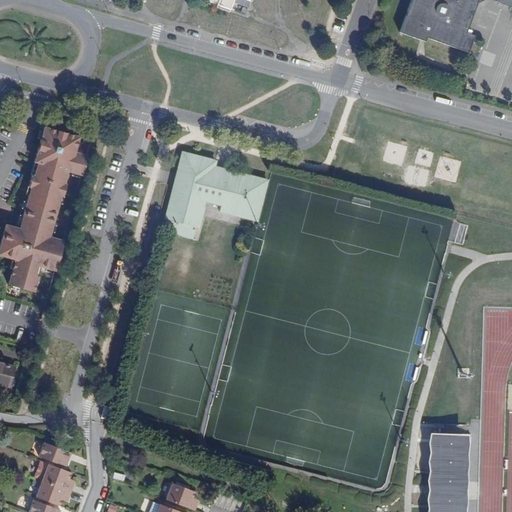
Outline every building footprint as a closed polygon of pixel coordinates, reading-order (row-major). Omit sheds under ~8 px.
[(203,0),(230,9),(233,0),(246,0),(249,1),(249,0),(203,0)] [(470,6),(476,4),(484,0),(492,0),(511,7),(511,0),(411,0),(400,33),(424,41),(426,37),(468,52),(474,36),(466,33),(461,31),(464,23),(470,21),(467,15),(470,6)] [(470,21),(476,4),(470,6),(467,15),(470,21)] [(466,33),(470,21),(464,23),(461,31),(466,33)] [(46,127),(44,126),(43,130),(41,137),(40,140),(41,141),(39,146),(34,160),(36,161),(46,127)] [(60,130),(46,127),(36,161),(38,161),(34,173),(32,173),(29,185),(31,185),(29,193),(27,200),(25,207),(23,214),(19,226),(17,226),(8,256),(14,258),(13,260),(11,267),(7,283),(10,284),(17,286),(33,290),(37,275),(34,274),(37,265),(40,265),(45,267),(52,269),(54,270),(62,239),(49,235),(50,230),(52,223),(58,202),(60,194),(62,195),(66,183),(63,182),(67,169),(72,171),(80,173),(81,174),(87,154),(75,150),(79,135),(63,131),(63,133),(59,132),(60,130)] [(239,172),(227,169),(225,174),(212,171),(213,166),(214,160),(181,152),(176,173),(178,174),(175,184),(173,184),(164,218),(166,219),(165,224),(170,228),(177,232),(186,236),(192,238),(194,229),(191,228),(192,225),(195,226),(202,200),(204,200),(219,204),(218,210),(234,214),(235,210),(241,211),(240,215),(255,219),(265,179),(250,175),(249,179),(238,176),(239,172)] [(227,169),(213,166),(212,171),(225,174),(227,169)] [(204,200),(202,200),(195,226),(197,226),(202,206),(204,200)] [(204,200),(202,206),(218,210),(219,204),(204,200)] [(0,253),(8,256),(17,226),(16,225),(5,222),(0,240),(0,253)] [(199,256),(196,267),(225,274),(228,263),(199,256)] [(28,323),(23,343),(29,344),(33,324),(28,323)] [(0,362),(0,383),(9,386),(14,367),(0,362)] [(432,507),(467,510),(467,499),(461,499),(462,481),(468,481),(469,434),(434,433),(432,507)] [(41,454),(39,459),(45,462),(47,456),(55,459),(60,445),(34,436),(29,449),(41,454)] [(39,459),(32,476),(40,479),(47,462),(45,462),(39,459)] [(66,477),(68,471),(47,462),(40,479),(69,490),(72,484),(65,481),(66,477)] [(67,497),(69,490),(40,479),(34,496),(48,501),(54,503),(56,504),(58,497),(59,494),(67,497)] [(163,499),(193,510),(195,503),(189,500),(190,496),(192,489),(169,481),(163,499)] [(58,511),(59,510),(53,508),(54,503),(48,501),(46,505),(33,500),(28,511),(58,511)] [(146,511),(154,511),(157,503),(150,500),(146,511)] [(184,511),(158,502),(157,503),(154,511),(184,511)] [(110,503),(107,511),(116,511),(118,505),(110,503)]
